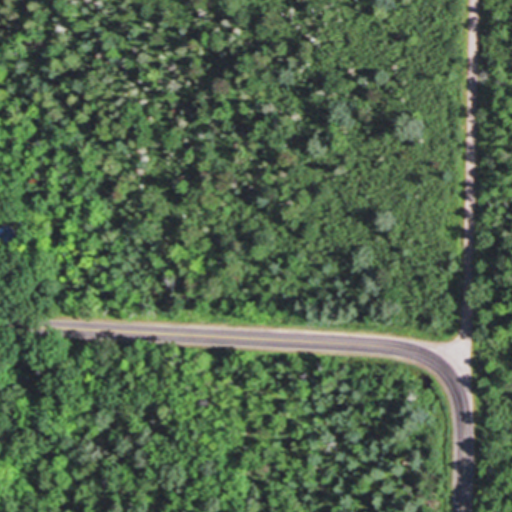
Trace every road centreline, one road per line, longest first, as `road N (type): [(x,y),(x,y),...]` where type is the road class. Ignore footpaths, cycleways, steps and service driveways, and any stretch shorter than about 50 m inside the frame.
road 1 (tertiary): [(466,403),(447,366),(394,348),(0,327)]
road 2 (residential): [(466,403),(475,0)]
